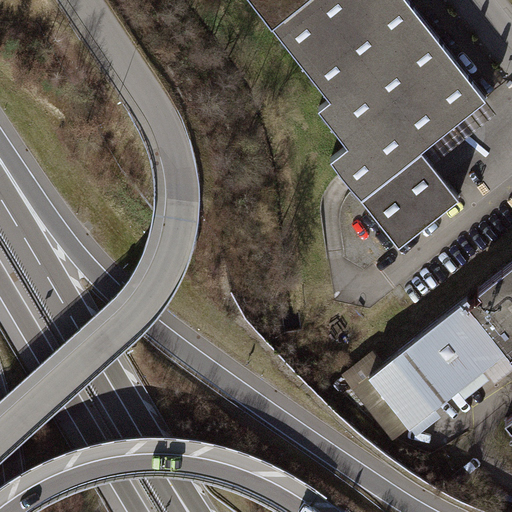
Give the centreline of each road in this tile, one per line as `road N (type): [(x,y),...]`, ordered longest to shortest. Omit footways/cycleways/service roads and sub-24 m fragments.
road 1 (motorway): [(422,511),(264,408),(125,302),(58,228),(0,144)]
road 2 (residential): [(87,0),(167,128),(182,181),(181,219),(147,301),(0,439)]
road 3 (motorway): [(187,509),(0,197)]
road 4 (motorway): [(305,511),(253,482),(177,463),(101,469),(11,511)]
road 5 (motorway): [(0,277),(138,511)]
